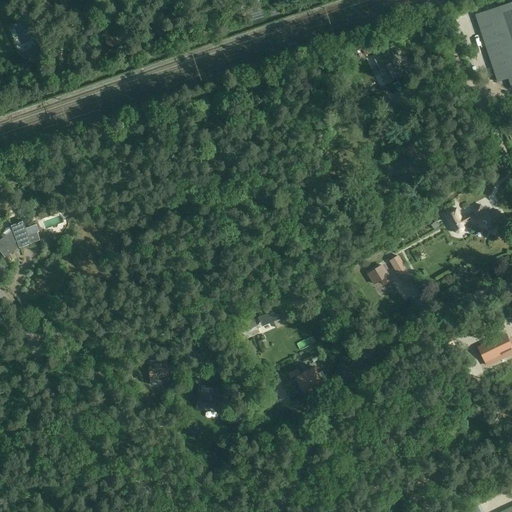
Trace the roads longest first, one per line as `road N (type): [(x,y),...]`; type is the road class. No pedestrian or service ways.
road 1 (unclassified): [(277,511),(335,394),(363,356),(461,300),(511,288)]
road 2 (unclassified): [(89,511),(38,356),(0,292)]
road 3 (unclassified): [(428,0),(511,166)]
